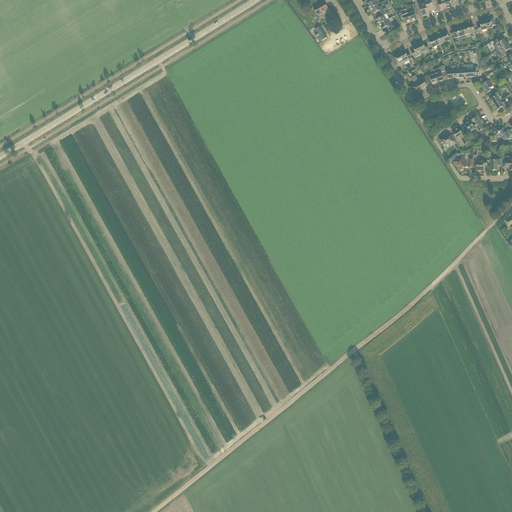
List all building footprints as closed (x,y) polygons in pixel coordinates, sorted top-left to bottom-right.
[(368,8),(369,10),(377,5),(375,0),(374,0),(368,0),(367,1),(369,3),(367,4),(369,7),(368,8)] [(424,1),(425,4),(428,12),(434,10),(432,6),(435,5),(433,0),(427,0),(424,1)] [(447,9),(444,0),(440,1),(439,0),(436,0),(439,6),(441,11),(447,9)] [(444,0),(447,9),(453,7),(450,0),(444,0)] [(428,12),(425,4),(421,5),(420,1),(417,2),(421,13),(423,17),(429,15),(428,12)] [(337,16),(333,9),(329,12),(328,10),(324,3),(318,6),(313,9),(316,13),(317,15),(325,11),(326,13),(328,12),(332,19),(337,16)] [(377,12),(378,15),(384,12),(381,7),(379,8),(377,5),(369,10),(370,12),(371,11),(373,14),(377,12)] [(411,22),(408,14),(407,11),(404,12),(403,10),(398,12),(400,18),(402,17),(405,24),(411,22)] [(414,11),(408,14),(411,22),(417,20),(416,15),(414,11)] [(377,23),(378,25),(388,19),(388,20),(389,19),(386,14),(386,15),(384,12),(378,15),(380,17),(376,20),(378,23),(377,23)] [(487,20),(485,21),(487,29),(493,28),(492,26),(495,25),(493,17),(487,19),(487,20)] [(388,19),(378,25),(379,28),(380,27),(382,30),(384,32),(393,27),(388,20),(388,19)] [(487,29),(485,21),(482,22),(482,20),(479,21),(480,25),(477,25),(478,33),(481,32),(481,31),(487,29)] [(467,26),(470,34),(471,37),(476,36),(475,32),(472,23),(470,24),(470,25),(467,26)] [(318,34),(315,36),(320,43),(328,38),(321,26),(315,30),(318,34)] [(464,26),(462,26),(465,36),(470,34),(467,26),(464,27),(464,26)] [(460,37),(457,29),(454,30),(454,29),(451,30),(454,39),(460,37)] [(444,34),(442,35),(445,43),(448,42),(449,43),(450,42),(446,32),(443,33),(444,34)] [(440,34),(437,35),(441,46),(443,45),(443,44),(445,43),(442,35),(440,35),(440,34)] [(435,38),(433,38),(436,47),(439,46),(440,47),(441,46),(437,35),(434,37),(435,38)] [(436,47),(433,38),(431,39),(431,38),(428,39),(432,50),(434,49),(434,48),(436,47)] [(495,49),(496,51),(507,44),(506,42),(506,43),(504,40),(501,41),(500,38),(493,42),(495,45),(494,46),(494,47),(494,48),(495,49)] [(420,44),(417,45),(421,54),(426,51),(426,52),(430,51),(426,44),(423,45),(422,42),(419,43),(420,44)] [(496,51),(495,52),(497,56),(499,56),(500,59),(503,58),(505,56),(509,54),(507,51),(510,49),(509,46),(508,44),(507,44),(496,51)] [(421,54),(417,45),(415,46),(415,45),(412,47),(413,50),(410,51),(414,58),(417,57),(416,56),(421,54)] [(402,53),(399,54),(404,63),(412,59),(408,52),(405,54),(404,50),(401,52),(402,53)] [(404,63),(399,54),(397,55),(397,54),(391,57),(392,59),(391,60),(395,67),(398,66),(399,65),(400,66),(404,65),(404,63)] [(432,66),(429,67),(432,76),(429,77),(430,80),(432,85),(438,82),(433,71),(432,66)] [(473,69),(470,69),(470,77),(476,77),(476,70),(478,70),(478,67),(473,68),(473,69)] [(436,70),(433,71),(438,82),(443,80),(442,76),(441,73),(437,74),(436,70)] [(415,76),(413,77),(414,79),(415,80),(421,90),(427,86),(424,82),(422,79),(418,82),(416,78),(415,76)] [(408,87),(412,93),(414,91),(416,93),(421,90),(415,80),(412,82),(413,83),(414,84),(414,85),(411,86),(411,85),(408,87)] [(490,89),(493,86),(489,80),(481,86),(486,94),(490,91),(489,90),(490,89)] [(490,100),(493,106),(500,101),(498,99),(502,96),(498,90),(492,94),(494,97),(490,100)] [(500,101),(493,106),(496,111),(501,108),(503,112),(510,108),(507,103),(506,101),(504,102),(502,100),(500,101)] [(473,118),(474,119),(471,121),(470,122),(470,121),(467,123),(467,122),(464,124),(466,128),(467,130),(467,131),(468,134),(472,131),(473,132),(477,130),(478,132),(480,131),(482,130),(487,138),(489,132),(486,127),(484,128),(480,122),(481,122),(477,115),(473,118)] [(511,139),(511,135),(510,130),(504,130),(504,127),(502,127),(495,128),(493,128),(494,132),(494,137),(494,138),(504,138),(504,139),(507,139),(507,140),(511,139)] [(462,141),(464,145),(470,141),(463,130),(462,130),(460,131),(458,128),(452,132),(457,139),(460,137),(462,141)] [(455,142),(451,136),(449,138),(447,135),(439,140),(444,148),(450,144),(451,145),(455,142)] [(509,162),(503,162),(503,163),(503,168),(509,168),(509,171),(511,170),(511,155),(511,157),(511,160),(509,160),(509,162)] [(454,162),(460,171),(468,167),(465,162),(462,157),(458,159),(454,162)] [(501,167),(501,162),(501,158),(495,159),(495,161),(491,161),(491,166),(491,171),(497,171),(497,167),(500,167),(501,167)] [(476,161),(476,166),(476,171),(483,171),(483,167),(484,166),(487,167),(487,162),(487,160),(480,160),(480,161),(476,161)]
